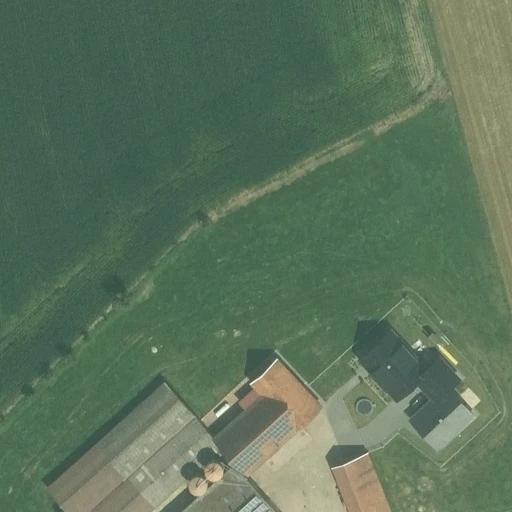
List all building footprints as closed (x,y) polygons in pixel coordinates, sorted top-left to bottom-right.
[(274,310),(226,354),(257,388),(283,365),(278,360),(301,339),(274,310)] [(427,371),(391,332),(363,357),(375,371),(399,397),(427,371)] [(257,388),(241,402),(247,409),(214,438),(221,445),(236,463),(248,475),(322,408),(283,365),(257,388)] [(167,383),(50,489),(70,511),(147,511),(221,445),(214,438),(167,383)] [(391,511),(368,452),(345,461),(365,511),(391,511)] [(280,511),(248,475),(236,463),(182,511),(280,511)]
